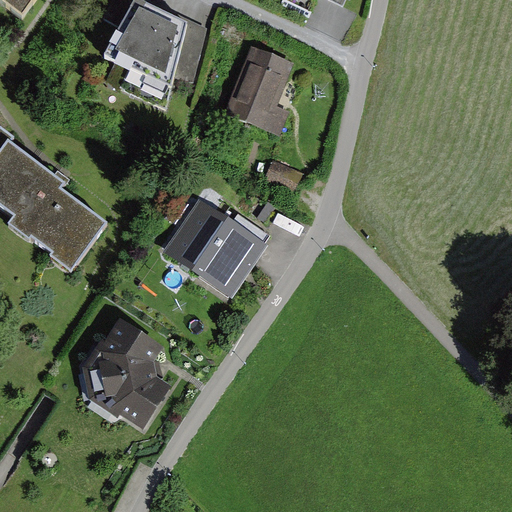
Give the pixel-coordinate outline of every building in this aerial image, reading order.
[(0,0),(23,18),(36,0),(0,0)] [(326,0),(344,8),(348,0),(326,0)] [(183,32),(122,8),(86,66),(170,98),(183,32)] [(295,69),(254,53),(226,127),(281,147),(292,118),(278,112),(295,69)] [(0,153),(8,143),(13,136),(0,126),(0,153)] [(0,208),(14,218),(8,226),(29,241),(32,238),(52,253),(50,256),(72,272),(108,223),(62,190),(66,184),(8,143),(0,153),(0,208)] [(164,253),(233,300),(269,247),(200,200),(164,253)] [(158,356),(113,325),(82,370),(93,407),(144,441),(174,396),(149,380),(149,369),(158,356)]
